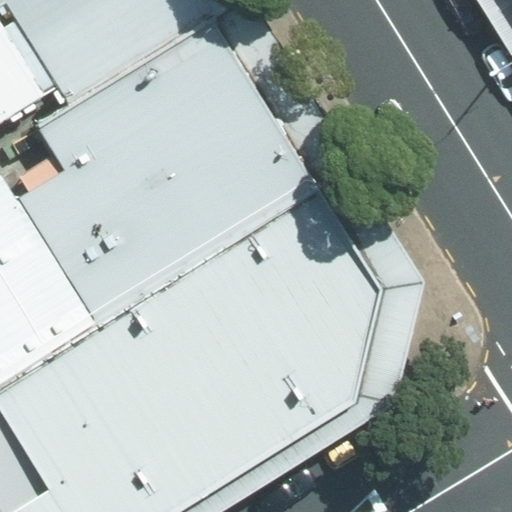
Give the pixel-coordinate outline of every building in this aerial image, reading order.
[(60,89),(0,126),(0,216),(66,322),(311,169),(204,0),(203,0),(198,3),(60,89)] [(0,0),(0,125),(60,89),(4,0),(0,0)] [(198,3),(195,0),(4,0),(60,89),(198,3)] [(311,169),(0,363),(0,511),(174,511),(363,395),(387,290),(311,169)] [(0,363),(66,322),(0,216),(0,363)]
